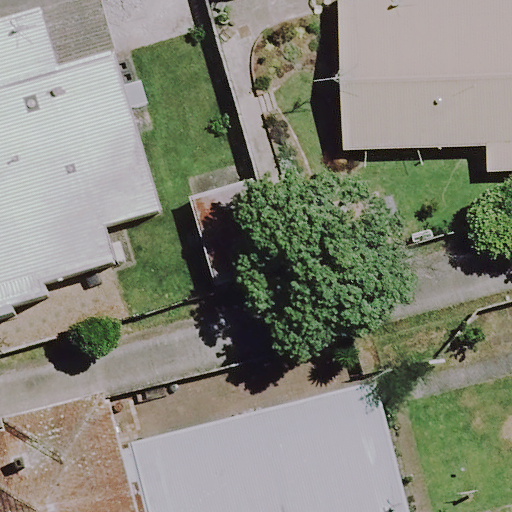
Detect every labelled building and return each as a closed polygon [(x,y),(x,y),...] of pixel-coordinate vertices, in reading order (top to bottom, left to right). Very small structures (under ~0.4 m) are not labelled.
[(157,223),(98,0),(0,26),(0,314),(114,284),(102,238),(157,223)] [(341,157),(479,155),(479,183),(511,182),(511,2),(338,5),(341,157)] [(274,284),(254,189),(186,203),(205,298),(274,284)] [(403,511),(372,391),(127,453),(142,511),(403,511)] [(0,511),(118,511),(91,393),(0,414),(0,511)]
